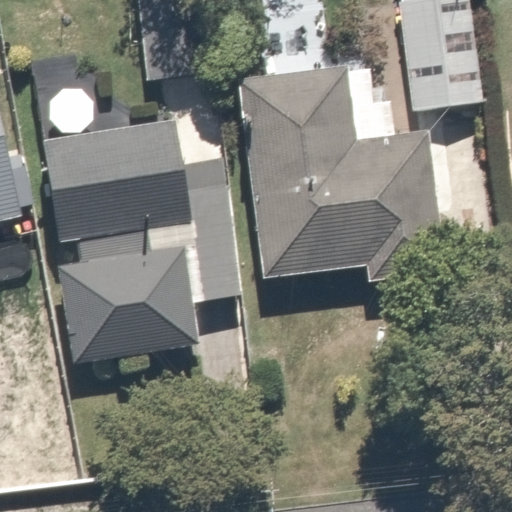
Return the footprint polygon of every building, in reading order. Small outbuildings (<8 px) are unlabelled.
[(103,0),(101,108),(152,110),(154,0),(103,0)] [(413,0),(337,0),(341,33),(416,26),(413,0)] [(511,18),(476,21),(490,239),(511,237),(511,18)] [(427,53),(386,54),(389,140),(430,138),(427,53)] [(313,91),(208,99),(223,306),(416,292),(406,160),(319,167),(313,91)] [(148,155),(20,176),(34,263),(162,242),(148,155)] [(154,287),(40,292),(45,398),(159,393),(154,287)]
